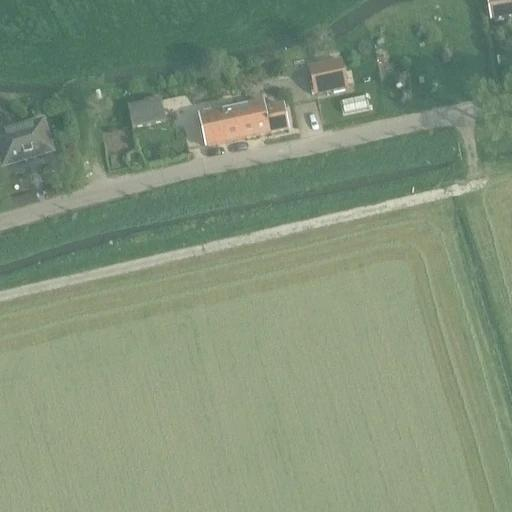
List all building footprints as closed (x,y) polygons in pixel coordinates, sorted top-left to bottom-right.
[(511,0),(487,0),(491,21),(511,17),(511,0)] [(309,101),(336,96),(331,68),(304,73),(309,101)] [(132,131),(166,124),(161,102),(128,109),(132,131)] [(206,148),(288,131),(283,106),(265,110),(263,103),(199,116),(206,148)] [(0,135),(0,156),(4,168),(25,162),(25,163),(28,162),(27,161),(34,159),(34,160),(36,160),(36,158),(53,153),(44,122),(0,135)]
